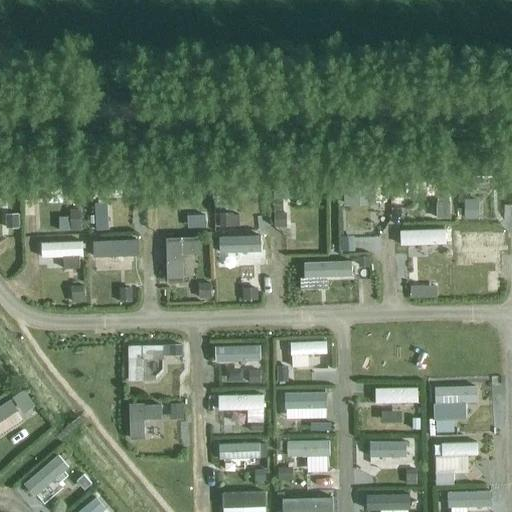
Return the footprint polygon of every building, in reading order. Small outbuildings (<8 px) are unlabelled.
[(460,158),(461,176),(506,175),(505,157),(460,158)] [(344,164),(345,205),(361,204),(360,180),(373,180),(372,163),(344,164)] [(220,167),(218,179),(232,182),(234,169),(220,167)] [(128,171),(132,185),(145,182),(142,168),(128,171)] [(407,191),(428,192),(428,182),(451,183),(452,171),(408,169),(407,191)] [(39,171),(37,184),(73,192),(75,179),(39,171)] [(0,178),(0,189),(8,189),(8,178),(0,178)] [(288,226),(288,195),(298,195),(298,178),(276,178),(276,226),(288,226)] [(452,186),(437,186),(437,217),(453,217),(452,186)] [(83,210),(60,210),(61,230),(83,229),(83,210)] [(7,211),(6,223),(20,224),(21,212),(7,211)] [(120,228),(133,227),(133,212),(120,212),(120,228)] [(192,228),(209,228),(209,212),(192,212),(192,228)] [(449,227),(403,227),(403,245),(449,245),(449,227)] [(460,248),(507,247),(506,230),(460,231),(460,248)] [(222,262),(264,263),(264,234),(222,234),(222,262)] [(356,236),(355,248),(379,249),(380,237),(356,236)] [(134,237),(98,238),(98,268),(134,268),(134,237)] [(199,253),(198,237),(166,238),(168,282),(182,282),(181,254),(199,253)] [(84,264),(83,239),(43,240),(43,257),(64,256),(64,265),(84,264)] [(357,289),(357,273),(306,274),(306,290),(357,289)] [(501,274),(487,275),(488,292),(501,291),(501,274)] [(199,282),(201,297),(212,296),(210,281),(199,282)] [(87,301),(88,283),(74,283),(73,300),(87,301)] [(120,283),(120,300),(136,301),(137,284),(120,283)] [(426,295),(427,283),(412,283),(411,294),(426,295)] [(245,285),(243,298),(257,300),(258,286),(245,285)] [(292,340),(293,365),(328,365),(328,340),(292,340)] [(261,345),(218,345),(218,362),(261,362),(261,345)] [(163,359),(163,346),(128,346),(128,382),(142,381),(142,359),(163,359)] [(467,400),(481,400),(481,383),(435,383),(436,430),(455,430),(455,417),(467,417),(467,400)] [(419,385),(377,385),(377,403),(419,403),(419,385)] [(26,388),(14,395),(24,413),(36,406),(26,388)] [(281,391),(281,416),(328,416),(328,391),(281,391)] [(264,430),(264,392),(220,392),(220,410),(250,410),(250,430),(264,430)] [(14,398),(0,405),(0,433),(26,420),(14,398)] [(182,400),(170,403),(173,418),(186,414),(182,400)] [(161,418),(160,405),(143,405),(143,403),(129,404),(129,439),(144,438),(144,419),(161,418)] [(332,455),(332,436),(292,436),(292,455),(332,455)] [(417,438),(371,438),(371,467),(417,468),(417,438)] [(443,456),(479,455),(479,440),(443,440),(443,456)] [(221,442),(221,468),(264,467),(263,441),(221,442)] [(59,452),(24,484),(37,498),(72,467),(59,452)] [(437,482),(459,482),(459,456),(436,457),(437,482)] [(332,457),(310,457),(310,487),(332,487),(332,457)] [(407,483),(419,483),(418,468),(406,469),(407,483)] [(83,491),(94,484),(86,474),(76,482),(83,491)] [(224,491),(224,511),(264,511),(264,490),(224,491)] [(493,491),(446,490),(446,508),(493,508),(493,491)] [(416,509),(416,493),(368,494),(368,510),(416,509)] [(332,511),(333,496),(293,495),(293,511),(332,511)] [(96,496),(77,511),(102,511),(107,508),(96,496)]
